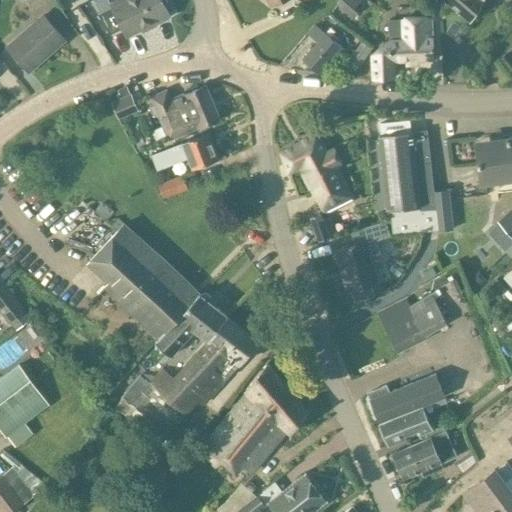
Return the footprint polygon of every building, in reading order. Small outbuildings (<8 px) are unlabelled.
[(119,0),(112,4),(113,7),(101,13),(111,34),(123,28),(127,36),(141,29),(142,30),(155,23),(155,22),(170,15),(165,5),(167,2),(166,0),(119,0)] [(353,17),(363,5),(357,0),(343,0),(339,5),(353,17)] [(444,0),(470,22),(484,0),(444,0)] [(30,71),(65,39),(43,15),(8,46),(30,71)] [(434,19),(402,20),(388,20),(389,42),(383,45),(374,53),(375,79),(395,78),(394,60),(435,58),(434,19)] [(326,33),(326,34),(315,25),(308,33),(318,43),(304,59),(320,74),(329,65),(332,68),(346,51),(337,42),(339,40),(335,35),(332,38),(326,33)] [(358,67),(373,48),(363,40),(348,60),(358,67)] [(199,126),(220,117),(206,84),(185,93),(184,92),(170,98),(167,89),(151,95),(170,139),(199,126)] [(131,93),(112,101),(119,117),(138,109),(131,93)] [(381,138),(370,140),(378,211),(387,210),(388,212),(390,212),(393,232),(422,229),(421,212),(435,211),(436,211),(434,191),(429,141),(427,130),(410,132),(409,120),(380,123),(381,138)] [(341,161),(335,148),(334,146),(328,149),(318,131),(280,151),(290,173),(302,167),(313,190),(316,192),(326,214),(354,200),(337,164),(341,161)] [(182,143),(169,147),(151,155),(157,171),(189,157),(193,168),(219,158),(209,132),(182,142),(182,143)] [(483,181),(511,178),(511,136),(503,138),(504,144),(478,147),(483,181)] [(163,199),(189,190),(183,175),(157,184),(163,199)] [(452,190),(434,191),(436,211),(435,211),(437,231),(453,230),(451,209),(450,191),(452,191),(452,190)] [(511,207),(498,221),(499,221),(495,225),(511,243),(511,207)] [(319,242),(329,238),(320,215),(311,218),(319,242)] [(117,231),(92,259),(88,264),(110,283),(106,288),(159,338),(200,293),(182,275),(124,224),(124,223),(118,218),(112,226),(117,231)] [(355,301),(375,295),(371,285),(381,282),(374,262),(382,259),(377,240),(391,236),(386,220),(351,231),(355,245),(336,251),(348,290),(352,289),(355,301)] [(511,287),(511,269),(503,278),(511,287)] [(0,311),(9,324),(11,323),(16,330),(32,318),(0,274),(0,311)] [(208,291),(201,294),(200,293),(159,338),(156,342),(170,355),(191,332),(195,336),(199,332),(207,339),(209,341),(229,315),(212,303),(212,295),(208,291)] [(377,313),(397,353),(427,339),(425,335),(447,324),(432,293),(429,295),(428,293),(417,299),(418,302),(410,306),(406,299),(377,313)] [(505,336),(511,330),(511,307),(494,321),(505,336)] [(241,363),(261,340),(229,315),(209,341),(207,339),(174,377),(165,369),(151,383),(141,374),(123,395),(133,403),(164,428),(195,393),(205,402),(241,363)] [(0,347),(0,369),(0,370),(29,351),(19,335),(0,347)] [(291,432),(297,424),(308,411),(267,362),(246,388),(248,391),(198,449),(216,465),(229,451),(250,470),(287,428),(291,432)] [(20,364),(0,378),(0,423),(8,434),(24,422),(49,404),(20,364)] [(381,421),(445,395),(435,373),(390,392),(386,384),(368,392),(381,421)] [(432,428),(423,407),(380,424),(391,445),(406,438),(405,435),(420,429),(422,433),(432,428)] [(108,433),(124,416),(116,409),(101,426),(108,433)] [(434,464),(455,455),(445,432),(394,454),(405,478),(422,471),(424,476),(437,470),(434,464)] [(0,511),(13,511),(34,496),(33,495),(46,484),(21,464),(5,451),(0,456),(16,469),(14,470),(12,467),(0,475),(0,511)] [(496,469),(495,469),(465,493),(479,511),(490,511),(511,495),(511,490),(505,482),(511,476),(511,467),(507,461),(496,469)] [(268,502),(276,511),(311,511),(327,500),(306,473),(268,502)] [(511,511),(511,495),(490,511),(511,511)] [(262,511),(261,510),(266,506),(258,497),(238,511),(262,511)]
